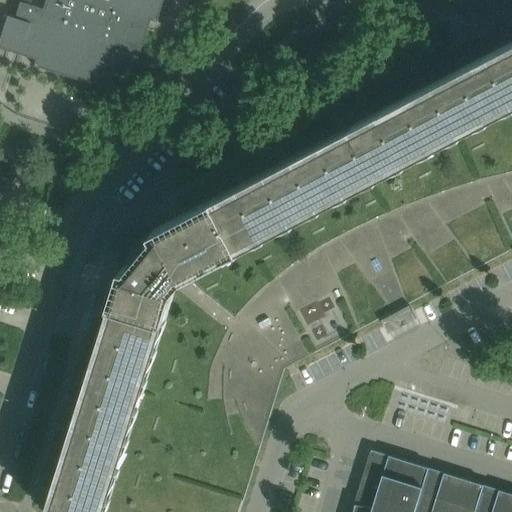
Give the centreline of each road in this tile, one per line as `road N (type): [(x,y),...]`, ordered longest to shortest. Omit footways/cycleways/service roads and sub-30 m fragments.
road 1 (residential): [(0,458),(73,223),(257,22),(307,0)]
road 2 (residential): [(319,401),(511,295)]
road 3 (residential): [(319,401),(292,416),(263,511)]
road 4 (residential): [(323,511),(348,426),(319,401)]
